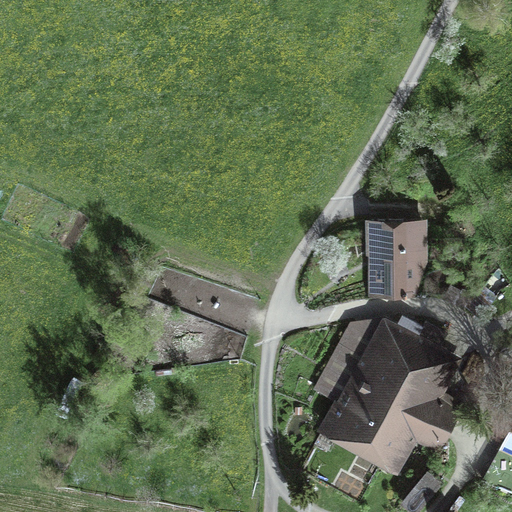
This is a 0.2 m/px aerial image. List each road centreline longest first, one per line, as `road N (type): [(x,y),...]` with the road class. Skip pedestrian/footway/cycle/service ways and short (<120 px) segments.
road 1 (track): [(273,476),(265,372),(291,270),(453,0)]
road 2 (track): [(431,511),(511,396)]
